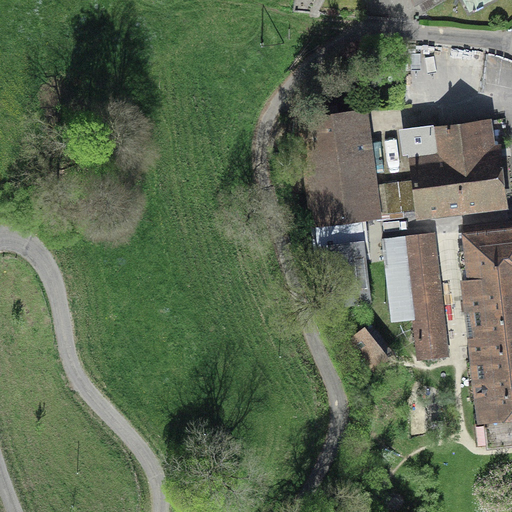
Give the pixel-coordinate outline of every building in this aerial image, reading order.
[(414,0),(415,0),(421,9),(436,0),(412,0),(413,1),(414,0)] [(365,74),(377,71),(374,59),(362,62),(365,74)] [(313,222),(373,215),(360,115),(300,123),(313,222)] [(415,217),(499,206),(493,148),(488,148),(485,122),(405,133),(411,181),(380,185),(384,214),(414,211),(415,217)] [(511,226),(467,232),(474,289),(469,289),(470,301),(462,302),(463,311),(472,310),(487,446),(511,443),(511,226)] [(423,236),(404,238),(418,359),(442,356),(439,335),(434,336),(423,236)] [(359,304),(352,244),(326,247),(333,307),(359,304)] [(372,370),(385,360),(361,330),(343,344),(352,357),(358,352),(372,370)]
